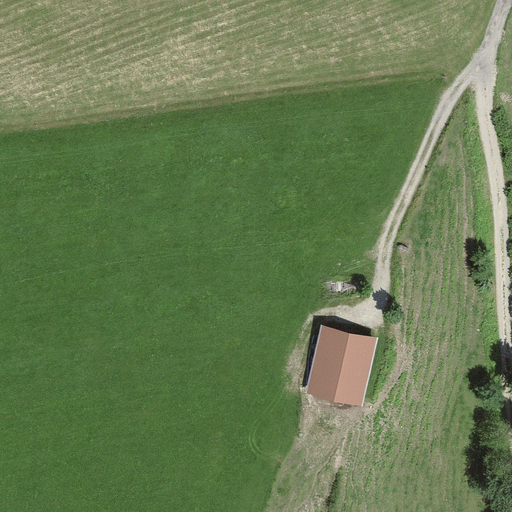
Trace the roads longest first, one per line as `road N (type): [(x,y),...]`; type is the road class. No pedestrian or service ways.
road 1 (track): [(511,402),(485,68)]
road 2 (track): [(382,316),(387,252),(438,108),(485,68)]
